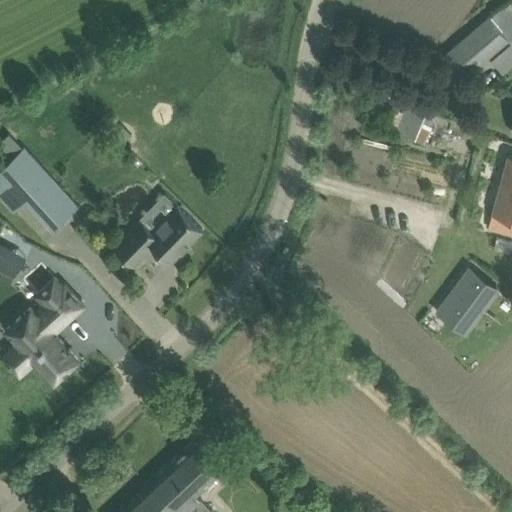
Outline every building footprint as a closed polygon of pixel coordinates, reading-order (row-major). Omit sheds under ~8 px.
[(511,37),(511,22),(499,8),(461,40),(481,64),(511,37)] [(413,93),(410,101),(428,108),(431,100),(413,93)] [(398,111),(402,102),(392,98),(389,108),(398,111)] [(409,102),(397,129),(416,137),(427,109),(409,102)] [(124,126),(115,134),(123,142),(132,133),(124,126)] [(0,192),(14,209),(29,196),(53,226),(77,205),(51,177),(24,146),(0,167),(0,192)] [(511,154),(509,153),(488,227),(508,232),(511,233),(511,154)] [(142,218),(115,245),(134,264),(154,243),(171,260),(203,228),(178,204),(153,230),(142,218)] [(87,216),(81,222),(86,227),(92,222),(87,216)] [(471,264),(456,284),(482,304),(497,284),(471,264)] [(13,346),(4,354),(20,372),(29,364),(36,358),(55,379),(65,370),(66,370),(65,369),(68,367),(69,367),(69,366),(78,357),(69,347),(70,346),(69,346),(68,346),(65,343),(66,342),(65,342),(53,329),(62,320),(63,322),(84,303),(65,282),(63,284),(55,275),(36,292),(45,302),(36,311),(31,305),(8,327),(19,340),(13,346)] [(448,283),(426,305),(449,328),(471,305),(448,283)] [(0,413),(20,391),(0,373),(0,413)] [(189,509),(191,511),(211,511),(195,494),(224,467),(196,438),(148,483),(166,502),(172,495),(187,511),(189,509)] [(166,502),(148,483),(117,511),(191,511),(189,509),(187,511),(172,495),(166,502)]
